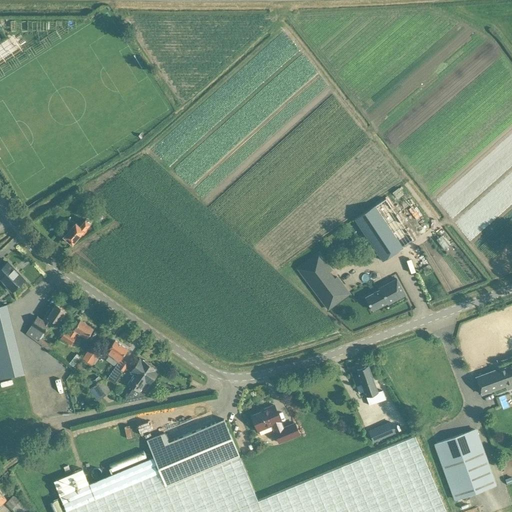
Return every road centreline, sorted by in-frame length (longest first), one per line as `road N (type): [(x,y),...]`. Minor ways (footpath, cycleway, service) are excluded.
road 1 (unclassified): [(219,376),(283,370),(511,289)]
road 2 (unclassified): [(0,203),(52,263),(219,376)]
road 3 (unclassified): [(14,463),(67,423),(188,395),(219,376)]
